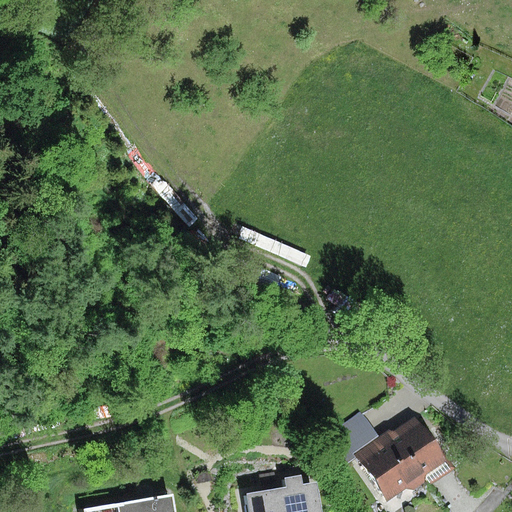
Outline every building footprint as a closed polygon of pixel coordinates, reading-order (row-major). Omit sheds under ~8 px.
[(349,455),(375,438),(358,413),(323,436),(339,461),(349,455)] [(375,438),(349,455),(380,502),(402,488),(409,489),(420,483),(421,475),(426,483),(450,468),(429,436),(422,440),(408,418),(375,438)] [(206,470),(193,473),(195,483),(208,481),(206,470)] [(283,488),(244,494),(246,511),(318,511),(313,483),(300,485),(299,476),(281,479),(283,488)] [(165,511),(163,496),(74,510),(74,511),(165,511)]
